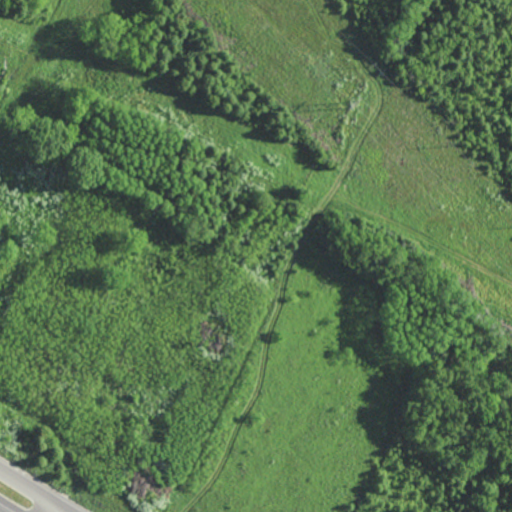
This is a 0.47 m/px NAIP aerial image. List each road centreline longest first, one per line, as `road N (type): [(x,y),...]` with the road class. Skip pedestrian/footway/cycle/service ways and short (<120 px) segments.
road 1 (track): [(511,284),(333,190),(275,186),(225,170),(169,92),(136,75),(0,42)]
road 2 (track): [(311,0),(383,99),(285,277),(260,390),(228,456),(185,511)]
